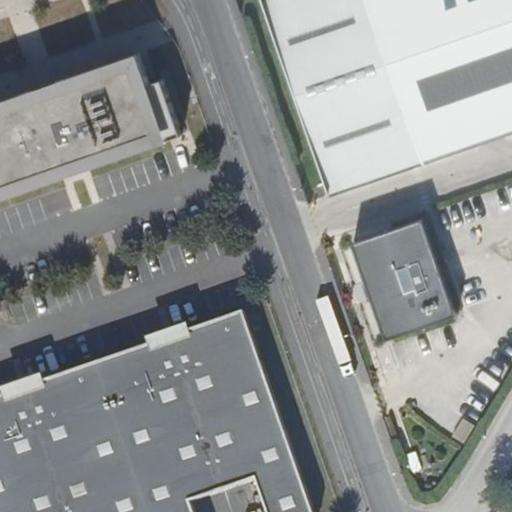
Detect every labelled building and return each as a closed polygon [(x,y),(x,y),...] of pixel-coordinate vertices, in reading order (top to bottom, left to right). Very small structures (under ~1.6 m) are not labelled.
[(265,0),(333,195),(429,160),(372,0),(265,0)] [(511,0),(372,0),(429,160),(511,131),(511,0)] [(0,204),(189,140),(170,85),(156,89),(146,59),(0,108),(0,204)] [(428,216),(357,240),(390,338),(461,313),(428,216)] [(0,511),(200,511),(199,508),(264,486),(272,511),(318,511),(253,318),(196,337),(0,403),(0,511)]
